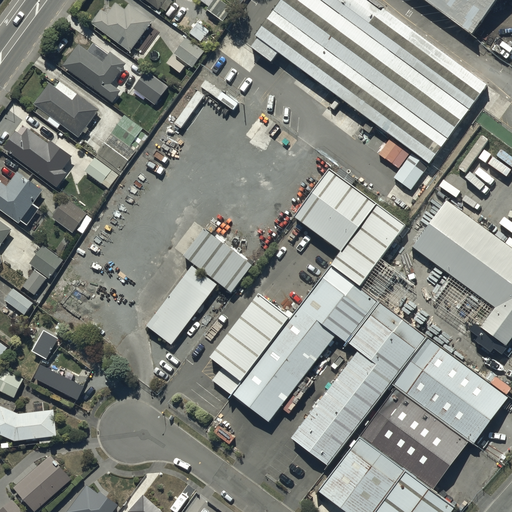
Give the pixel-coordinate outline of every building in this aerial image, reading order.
[(147,0),(158,8),(159,6),(166,11),(173,1),(172,0),(147,0)] [(413,155),(431,168),(488,91),(364,0),(283,0),(254,39),(413,155)] [(421,0),(473,39),(501,0),(421,0)] [(125,7),(116,1),(107,13),(101,8),(91,21),(130,51),(153,21),(128,2),(125,7)] [(209,31),(192,17),(183,28),(200,42),(209,31)] [(186,36),(174,53),(191,67),(204,51),(186,36)] [(79,42),(62,64),(113,102),(121,90),(111,83),(126,62),(109,51),(103,60),(79,42)] [(146,69),(132,88),(154,105),(157,101),(162,104),(170,94),(165,90),(168,86),(146,69)] [(205,78),(200,86),(233,109),(238,101),(205,78)] [(35,111),(57,128),(60,124),(78,137),(100,109),(77,92),(72,99),(50,82),(34,103),(39,107),(35,111)] [(184,129),(192,134),(215,101),(208,96),(199,109),(195,106),(204,94),(198,89),(175,122),(181,126),(186,120),(189,122),(184,129)] [(220,111),(209,128),(217,133),(228,116),(220,111)] [(95,156),(119,175),(149,136),(142,131),(144,129),(125,116),(95,156)] [(15,128),(2,146),(57,186),(68,171),(63,168),(72,154),(51,138),(49,141),(27,125),(22,133),(15,128)] [(393,182),(411,195),(431,168),(413,155),(393,182)] [(119,175),(95,156),(84,170),(109,189),(119,175)] [(0,181),(0,208),(18,222),(25,212),(28,214),(31,208),(30,207),(43,190),(17,171),(6,186),(0,181)] [(361,291),(406,229),(331,174),(295,221),(342,255),(332,269),(361,291)] [(67,199),(53,218),(74,233),(88,214),(67,199)] [(511,252),(448,205),(412,253),(493,312),(479,330),(506,350),(511,342),(511,252)] [(0,245),(12,229),(0,220),(0,245)] [(183,261),(232,298),(253,269),(204,233),(183,261)] [(35,268),(22,285),(34,294),(47,277),(50,279),(64,260),(42,244),(28,263),(35,268)] [(146,330),(172,349),(217,288),(191,269),(146,330)] [(292,321),(233,402),(271,427),(335,342),(342,348),(377,301),(361,291),(332,269),(292,321)] [(74,285),(62,302),(80,315),(92,298),(74,285)] [(12,288),(4,300),(25,315),(33,303),(12,288)] [(292,321),(260,298),(210,364),(222,373),(212,387),(233,402),(292,321)] [(288,442),(328,472),(391,388),(428,339),(377,301),(342,348),(353,356),(288,442)] [(59,339),(45,331),(34,352),(48,359),(59,339)] [(476,451),(511,401),(428,339),(391,388),(395,391),(470,447),(476,451)] [(0,364),(0,395),(8,399),(20,375),(0,364)] [(85,387),(42,366),(35,379),(79,400),(85,387)] [(434,494),(470,447),(395,391),(360,438),(434,494)] [(0,402),(0,434),(13,441),(57,436),(54,407),(19,411),(0,402)] [(456,511),(434,494),(360,438),(318,493),(342,511),(456,511)] [(50,452),(12,486),(34,511),(72,477),(50,452)] [(111,511),(117,504),(99,491),(98,492),(86,483),(66,511),(111,511)] [(129,511),(164,511),(144,493),(129,510),(130,511),(129,511)] [(23,511),(11,498),(0,507),(0,511),(23,511)]
